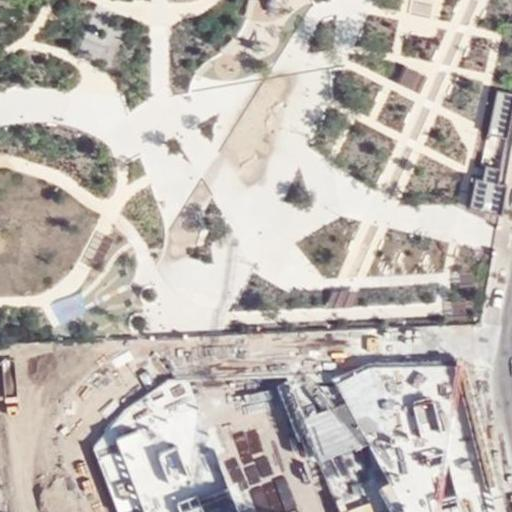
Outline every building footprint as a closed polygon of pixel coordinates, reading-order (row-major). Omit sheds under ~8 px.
[(139,22),(105,9),(85,59),(92,62),(98,66),(106,71),(115,80),(139,22)] [(511,98),(509,98),(498,141),(511,144),(511,98)] [(511,198),(511,189),(484,183),(476,212),(507,219),(511,198)] [(183,379),(197,376),(194,357),(180,359),(183,379)] [(472,511),(469,451),(449,440),(448,421),(359,373),(329,426),(416,473),(417,511),(472,511)] [(318,459),(380,499),(400,469),(338,429),(318,459)]
